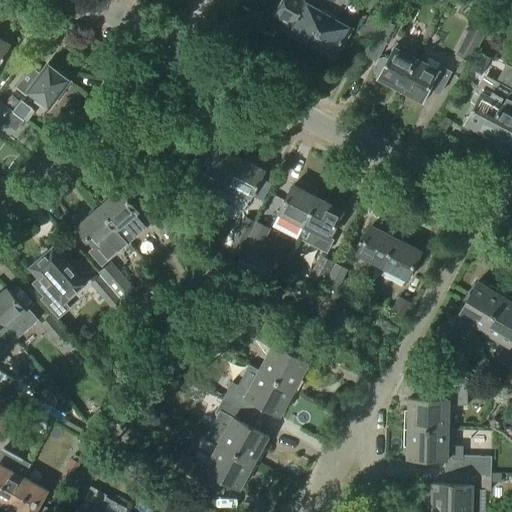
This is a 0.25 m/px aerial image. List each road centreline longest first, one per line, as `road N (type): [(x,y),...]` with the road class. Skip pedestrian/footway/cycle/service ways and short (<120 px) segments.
road 1 (residential): [(479,209),(174,46)]
road 2 (residential): [(367,430),(479,209)]
road 3 (residential): [(0,212),(144,86),(174,46)]
